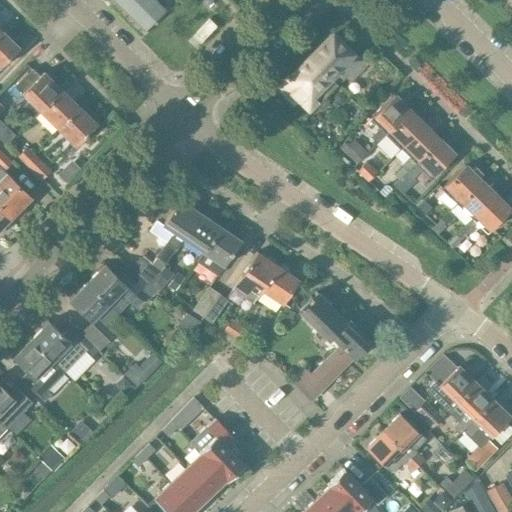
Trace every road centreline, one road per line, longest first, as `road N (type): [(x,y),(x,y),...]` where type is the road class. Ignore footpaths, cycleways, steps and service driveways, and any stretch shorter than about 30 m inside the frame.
road 1 (residential): [(455,309),(181,116)]
road 2 (residential): [(243,511),(455,309)]
road 3 (unclassified): [(0,301),(181,116)]
road 4 (unclassified): [(181,116),(297,0)]
road 5 (residential): [(181,116),(66,0)]
